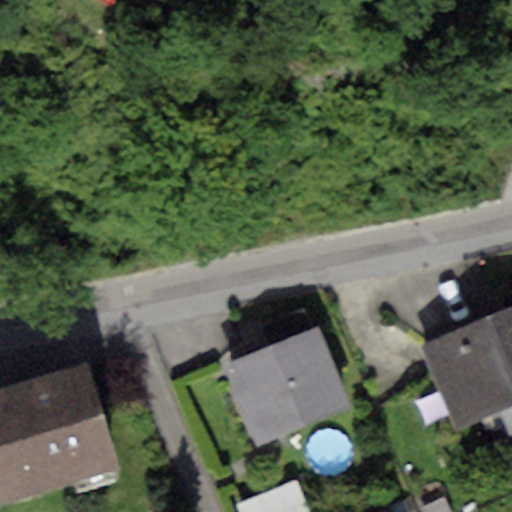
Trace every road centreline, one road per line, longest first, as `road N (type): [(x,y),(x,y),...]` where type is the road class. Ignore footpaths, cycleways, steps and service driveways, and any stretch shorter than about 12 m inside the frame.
road 1 (residential): [(124,301),(511,225)]
road 2 (residential): [(124,301),(210,511)]
road 3 (residential): [(0,319),(124,301)]
